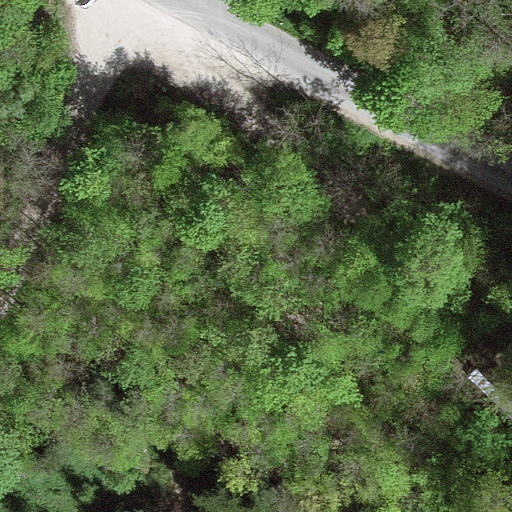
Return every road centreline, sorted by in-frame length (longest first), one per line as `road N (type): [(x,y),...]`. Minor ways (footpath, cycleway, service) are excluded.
road 1 (track): [(163,8),(275,151),(436,293),(511,382)]
road 2 (tertiary): [(511,172),(153,0)]
road 3 (track): [(163,8),(99,66),(0,292)]
